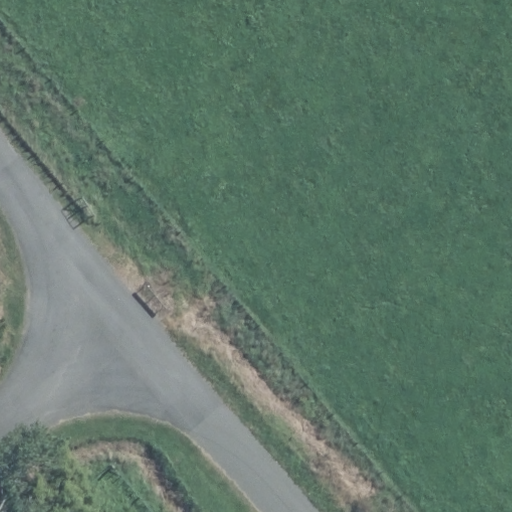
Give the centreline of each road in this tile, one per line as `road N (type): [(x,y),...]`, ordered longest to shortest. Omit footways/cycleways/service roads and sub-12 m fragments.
road 1 (residential): [(137,340),(282,511)]
road 2 (residential): [(0,176),(137,340)]
road 3 (residential): [(0,454),(137,340)]
